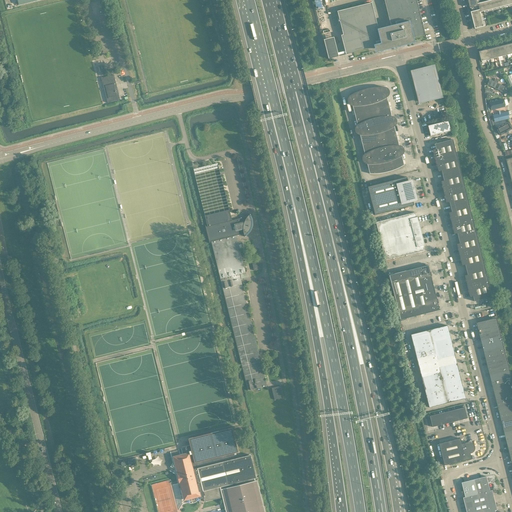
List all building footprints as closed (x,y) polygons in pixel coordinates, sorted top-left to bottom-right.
[(425,34),(416,0),(384,0),(390,23),(395,22),(396,24),(382,28),(377,29),(380,43),(373,45),(375,51),(375,53),(414,43),(413,38),(425,35),(425,34)] [(377,29),(382,28),(376,3),(338,12),(350,57),(375,51),(373,45),(380,43),(377,29)] [(334,37),(324,40),(329,59),(339,57),(334,37)] [(416,79),(416,83),(413,85),(416,90),(417,89),(418,95),(419,99),(419,100),(420,101),(422,101),(423,101),(424,101),(425,101),(426,100),(427,100),(441,96),(433,67),(417,71),(416,75),(416,79)] [(119,95),(114,75),(101,78),(107,103),(120,100),(119,95)] [(505,87),(490,80),(488,84),(503,91),(505,87)] [(366,89),(365,89),(371,116),(390,111),(384,87),(382,87),(379,87),(376,87),(374,88),(371,88),(369,88),(366,89)] [(350,96),(356,119),(371,116),(365,89),(364,90),(362,90),(359,91),(357,92),(355,93),(352,94),(350,96)] [(394,124),(390,111),(371,116),(375,129),(394,124)] [(507,112),(493,116),(495,123),(509,119),(507,112)] [(371,116),(356,119),(359,133),(375,129),(371,116)] [(430,136),(450,131),(448,121),(428,126),(430,136)] [(497,128),(500,135),(511,129),(509,123),(497,128)] [(397,138),(394,124),(375,129),(378,143),(397,138)] [(375,129),(359,133),(363,147),(378,143),(375,129)] [(400,152),(397,138),(378,143),(381,156),(400,152)] [(433,150),(436,161),(456,155),(452,139),(434,144),(436,149),(433,150)] [(378,143),(363,147),(366,160),(381,156),(378,143)] [(404,165),(400,152),(381,156),(385,172),(387,172),(390,171),(392,171),(394,170),(397,169),(399,168),(401,166),(404,165)] [(456,155),(436,161),(438,171),(441,170),(442,175),(460,171),(456,155)] [(381,156),(366,160),(369,174),(372,174),(375,174),(377,174),(380,173),(382,173),(385,172),(381,156)] [(229,210),(218,163),(193,169),(205,216),(229,210)] [(460,171),(442,175),(444,181),(441,181),(443,192),(464,187),(460,171)] [(375,215),(414,205),(413,201),(415,200),(414,200),(409,182),(410,181),(408,182),(407,177),(368,187),(375,215)] [(464,187),(443,192),(446,203),(449,202),(450,207),(468,202),(464,187)] [(468,202),(450,207),(452,212),(449,213),(451,223),(472,218),(468,202)] [(232,220),(231,216),(229,210),(205,216),(207,226),(206,227),(205,226),(209,243),(210,243),(210,242),(211,242),(248,391),(267,386),(239,274),(245,273),(236,236),(240,235),(240,233),(243,232),(244,235),(245,235),(245,236),(245,237),(246,236),(247,235),(248,234),(249,233),(250,232),(251,231),(251,229),(252,228),(252,227),(252,225),(253,224),(253,222),(252,221),(252,219),(252,218),(251,217),(251,215),(250,214),(249,214),(250,215),(249,216),(249,215),(247,217),(232,220)] [(385,260),(424,250),(423,246),(424,245),(423,244),(416,218),(417,217),(416,217),(414,212),(376,222),(385,260)] [(472,218),(451,223),(454,234),(457,233),(458,238),(476,234),(472,218)] [(476,234),(458,238),(459,243),(457,244),(459,255),(480,250),(476,234)] [(480,250),(459,255),(462,265),(465,265),(466,270),(484,265),(480,250)] [(428,265),(418,268),(420,276),(430,274),(430,272),(428,265)] [(484,265),(466,270),(467,275),(464,276),(467,286),(488,281),(484,265)] [(412,269),(408,270),(413,288),(423,285),(420,276),(418,268),(414,269),(412,269)] [(403,272),(399,273),(404,295),(414,292),(413,288),(408,270),(405,271),(404,271),(403,272)] [(393,273),(388,274),(389,279),(390,279),(394,297),(404,295),(399,273),(393,274),(393,273)] [(430,274),(420,276),(423,285),(432,283),(431,276),(430,274)] [(488,281),(467,286),(470,297),(473,296),(474,301),(492,297),(488,281)] [(423,285),(413,288),(414,292),(415,297),(425,295),(435,292),(434,289),(433,286),(432,283),(423,285)] [(414,292),(404,295),(410,317),(416,316),(420,315),(415,297),(414,292)] [(435,292),(425,295),(427,304),(437,301),(437,299),(435,292)] [(404,295),(394,297),(399,316),(398,316),(399,321),(400,321),(405,320),(404,319),(406,318),(410,317),(404,295)] [(425,295),(415,297),(420,315),(423,314),(424,314),(426,313),(429,312),(427,304),(425,295)] [(437,301),(427,304),(429,312),(439,310),(438,303),(437,301)] [(478,329),(499,324),(497,318),(477,323),(478,329)] [(480,335),(500,330),(499,324),(478,329),(480,335)] [(430,336),(449,331),(447,325),(429,330),(430,336)] [(430,336),(429,330),(411,334),(412,341),(430,336)] [(481,340),(501,335),(500,330),(480,335),(481,340)] [(432,342),(450,337),(449,331),(430,336),(432,342)] [(483,346),(503,341),(501,335),(481,340),(483,346)] [(432,342),(430,336),(412,341),(414,347),(432,342)] [(433,348),(452,344),(450,337),(432,342),(433,348)] [(484,352),(504,347),(503,341),(483,346),(484,352)] [(433,348),(432,342),(414,347),(415,353),(433,348)] [(435,354),(453,350),(452,344),(433,348),(435,354)] [(486,358),(506,353),(504,347),(484,352),(486,358)] [(435,354),(433,348),(415,353),(417,359),(435,354)] [(436,360),(455,356),(453,350),(435,354),(436,360)] [(487,364),(507,359),(506,353),(486,358),(487,364)] [(436,360),(435,354),(417,359),(418,365),(436,360)] [(438,366),(456,362),(455,356),(436,360),(438,366)] [(489,370),(509,364),(507,359),(487,364),(489,370)] [(438,366),(436,360),(418,365),(420,371),(438,366)] [(440,373),(458,368),(456,362),(438,366),(440,373)] [(490,375),(510,370),(509,364),(489,370),(490,375)] [(440,373),(438,366),(420,371),(421,377),(440,373)] [(441,379),(459,374),(458,368),(440,373),(441,379)] [(491,381),(511,376),(510,370),(490,375),(491,381)] [(441,379),(440,373),(421,377),(423,383),(441,379)] [(443,385),(461,380),(459,374),(441,379),(443,385)] [(493,387),(511,382),(511,377),(511,376),(491,381),(493,387)] [(443,385),(441,379),(423,383),(424,389),(443,385)] [(444,391),(462,386),(461,380),(443,385),(444,391)] [(494,393),(511,388),(511,382),(493,387),(494,393)] [(444,391),(443,385),(424,389),(426,395),(444,391)] [(280,386),(271,388),(274,400),(283,398),(280,386)] [(446,397),(464,392),(462,386),(444,391),(446,397)] [(496,399),(511,394),(511,388),(494,393),(496,399)] [(446,397),(444,391),(426,395),(427,401),(446,397)] [(447,403),(465,398),(464,392),(446,397),(447,403)] [(497,404),(511,400),(511,394),(496,399),(497,404)] [(447,403),(446,397),(427,401),(429,408),(447,403)] [(499,410),(511,406),(511,400),(497,404),(499,410)] [(0,407),(0,413),(16,409),(14,403),(0,407)] [(500,416),(511,413),(511,406),(499,410),(500,416)] [(465,407),(430,415),(432,426),(468,418),(465,407)] [(502,422),(511,419),(511,413),(500,416),(502,422)] [(503,428),(511,425),(511,419),(502,422),(503,428)] [(505,434),(511,431),(511,425),(503,428),(505,434)] [(238,452),(232,428),(188,439),(190,445),(195,466),(234,456),(233,453),(238,452)] [(471,459),(470,453),(471,453),(472,453),(473,452),(473,451),(474,451),(474,450),(474,449),(475,449),(475,448),(475,447),(474,446),(474,445),(473,444),(473,443),(472,443),(471,442),(470,442),(469,442),(468,442),(467,442),(461,444),(460,438),(439,444),(444,465),(471,459)] [(204,502),(222,497),(224,504),(225,511),(264,511),(257,480),(255,481),(254,478),(257,478),(250,455),(223,462),(193,469),(192,467),(195,466),(190,445),(186,446),(185,448),(186,453),(174,456),(175,462),(174,462),(172,466),(176,468),(177,468),(185,503),(187,502),(189,503),(190,503),(191,503),(193,503),(194,503),(195,502),(196,502),(197,501),(198,500),(203,498),(204,502)] [(487,476),(486,476),(474,479),(478,494),(490,491),(487,476)] [(474,479),(463,482),(462,482),(466,497),(478,494),(474,479)] [(490,491),(478,494),(480,504),(495,500),(493,490),(490,491)] [(478,494),(466,497),(463,497),(466,507),(480,504),(478,494)] [(495,500),(480,504),(482,511),(488,511),(495,510),(498,510),(495,500)]
